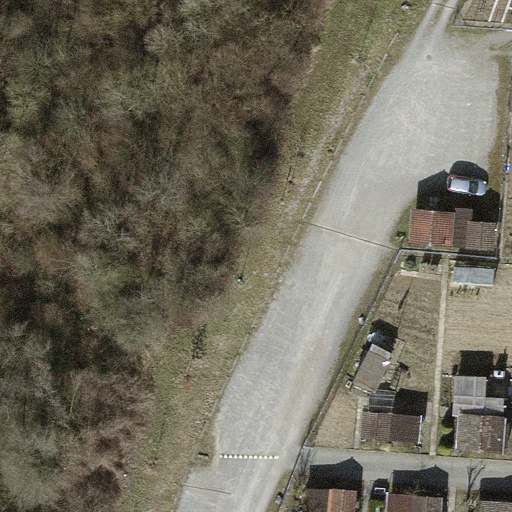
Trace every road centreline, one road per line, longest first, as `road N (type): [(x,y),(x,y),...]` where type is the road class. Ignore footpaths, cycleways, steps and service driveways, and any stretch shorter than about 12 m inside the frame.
road 1 (track): [(429,43),(248,511)]
road 2 (track): [(511,474),(268,456)]
